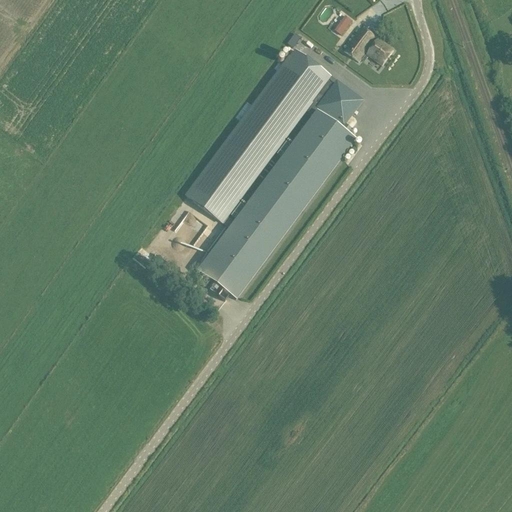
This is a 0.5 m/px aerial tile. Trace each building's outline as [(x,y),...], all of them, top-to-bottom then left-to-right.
[(341,36),(312,15),(305,25),(334,46),(341,36)] [(341,36),(352,22),(345,17),(335,31),(341,36)] [(394,50),(362,27),(344,52),(360,63),(367,54),(383,66),(394,50)] [(186,197),(165,226),(201,253),(222,224),(312,104),(322,111),(343,127),(344,126),(347,129),(354,119),(351,116),(362,102),(336,82),(336,83),(330,78),(295,51),(186,197)] [(315,111),(196,271),(204,277),(199,283),(205,288),(210,282),(223,291),(218,298),(224,302),(229,296),(236,301),(355,141),(315,111)]
